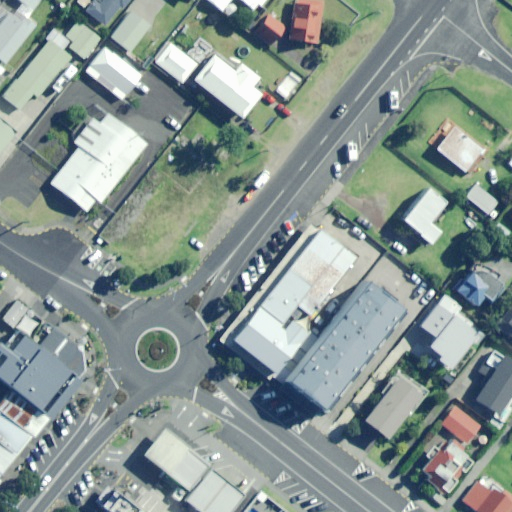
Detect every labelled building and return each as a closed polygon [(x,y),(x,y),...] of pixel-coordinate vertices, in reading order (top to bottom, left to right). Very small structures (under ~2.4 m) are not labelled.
[(38,0),(17,0),(30,10),(38,0)] [(94,0),(89,0),(82,10),(103,26),(118,7),(120,8),(126,0),(99,0),(97,2),(94,0)] [(210,0),(215,4),(216,3),(224,9),(230,0),(210,0)] [(239,0),(251,9),(257,2),(260,5),(263,0),(239,0)] [(294,0),(294,2),(292,2),(287,39),(315,43),(321,0),(319,0),(294,0)] [(148,25),(129,10),(108,37),(128,52),(148,25)] [(0,59),(4,63),(34,24),(24,16),(19,21),(8,12),(0,22),(0,59)] [(267,13),(251,32),(268,45),(283,25),(267,13)] [(98,38),(76,20),(64,35),(71,41),(67,47),(83,58),(98,38)] [(50,41),(48,39),(2,95),(18,109),(31,94),(37,98),(70,57),(61,49),(68,41),(57,32),(50,41)] [(212,48),(199,38),(188,53),(200,63),(212,48)] [(168,42),(153,61),(181,83),(195,63),(168,42)] [(139,75),(103,46),(83,70),(120,100),(139,75)] [(210,54),(190,79),(239,118),(258,93),(252,88),(257,81),(255,79),(256,77),(237,62),(233,67),(214,53),(212,55),(210,54)] [(78,146),(48,183),(84,211),(94,199),(98,202),(145,144),(106,113),(98,123),(91,117),(72,141),(78,146)] [(0,150),(15,132),(0,119),(0,150)] [(480,149),(451,126),(434,149),(463,171),(480,149)] [(220,175),(231,161),(198,136),(187,150),(220,175)] [(496,202),(473,184),(463,196),(486,214),(496,202)] [(423,187),(399,219),(427,243),(437,231),(426,222),(442,202),(423,187)] [(352,257),(315,227),(230,339),(272,373),(271,375),(281,383),(315,338),(306,329),(306,315),(352,257)] [(467,271),(454,289),(469,303),(471,305),(473,305),(475,306),(482,298),(492,303),(504,287),(486,274),(484,272),(482,272),(481,271),(479,270),(477,269),(474,269),(472,269),(471,269),(470,270),(468,270),(467,271)] [(315,338),(281,383),(320,412),(400,310),(362,280),(315,338)] [(459,307),(443,294),(418,325),(434,338),(459,307)] [(16,298),(1,318),(11,327),(27,307),(16,298)] [(511,299),(493,325),(511,339),(511,299)] [(0,342),(0,378),(8,386),(49,419),(51,420),(82,383),(75,377),(81,370),(80,351),(51,328),(36,346),(17,330),(4,346),(0,342)] [(511,363),(490,350),(476,371),(486,377),(473,398),(497,414),(497,413),(501,416),(505,410),(508,411),(511,404),(511,363)] [(389,385),(361,419),(384,438),(404,413),(407,415),(426,391),(404,373),(402,376),(395,370),(385,382),(389,385)] [(34,437),(49,419),(8,386),(0,395),(0,409),(32,436),(34,437)] [(479,425),(453,405),(439,423),(464,443),(479,425)] [(0,443),(16,456),(32,436),(0,409),(0,443)] [(502,423),(492,416),(489,421),(498,429),(502,423)] [(207,464),(161,427),(140,454),(186,490),(190,486),(192,488),(183,500),(197,511),(228,511),(243,494),(209,467),(201,477),(198,475),(207,464)] [(427,458),(418,469),(426,476),(424,479),(441,494),(444,491),(445,492),(455,481),(452,479),(460,470),(462,472),(470,461),(457,450),(460,447),(449,439),(445,443),(442,440),(435,449),(431,445),(423,455),(427,458)] [(0,475),(16,456),(0,443),(0,475)] [(155,511),(159,511),(175,493),(161,482),(165,478),(142,460),(122,487),(155,511)] [(476,480),(460,500),(475,511),(506,511),(511,506),(511,496),(503,489),(499,493),(491,487),(488,490),(476,480)] [(139,511),(111,489),(98,505),(106,511),(139,511)]
